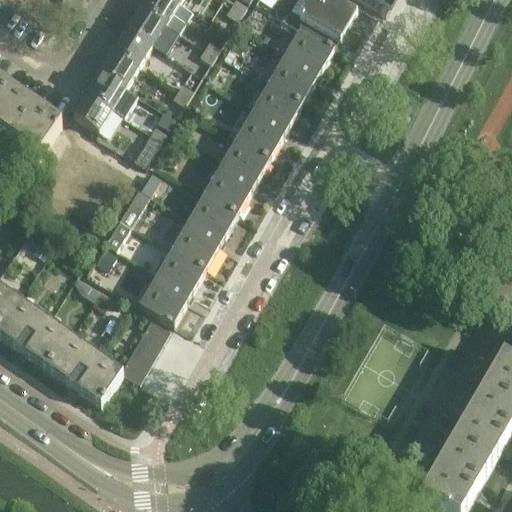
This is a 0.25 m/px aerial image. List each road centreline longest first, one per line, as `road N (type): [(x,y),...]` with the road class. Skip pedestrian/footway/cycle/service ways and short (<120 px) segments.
road 1 (tertiary): [(205,484),(237,460),(279,404),(397,191)]
road 2 (residential): [(175,411),(330,153)]
road 3 (residential): [(397,511),(390,488),(511,279)]
road 4 (tertiary): [(205,484),(159,491),(122,483),(0,401)]
road 5 (tertiary): [(397,191),(496,0)]
road 6 (residential): [(330,153),(420,0)]
road 7 (residential): [(0,44),(56,77),(68,72),(113,0)]
